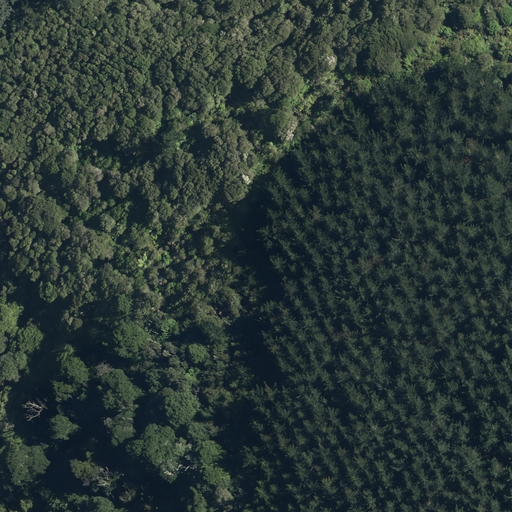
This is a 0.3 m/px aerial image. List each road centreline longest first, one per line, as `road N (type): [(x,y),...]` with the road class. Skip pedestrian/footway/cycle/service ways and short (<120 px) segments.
road 1 (track): [(204,511),(189,423),(104,243),(150,175),(137,119),(124,104),(46,138),(0,175)]
road 2 (track): [(0,124),(16,49),(15,0)]
